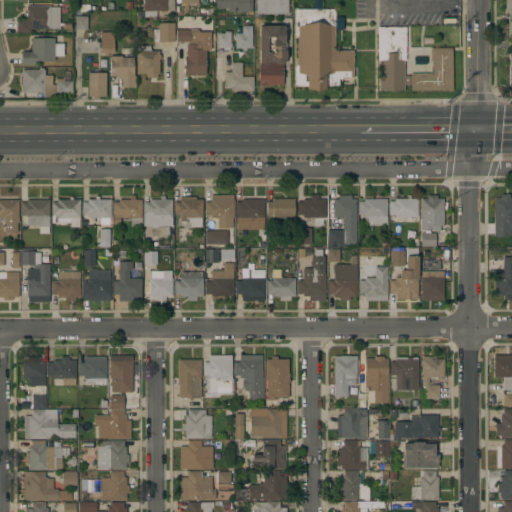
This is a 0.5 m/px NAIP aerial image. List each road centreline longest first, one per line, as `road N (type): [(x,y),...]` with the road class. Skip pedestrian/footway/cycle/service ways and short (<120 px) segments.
road 1 (residential): [(0,330),(511,329)]
road 2 (residential): [(473,131),(472,511)]
road 3 (secondary): [(360,131),(0,131)]
road 4 (residential): [(156,329),(156,511)]
road 5 (residential): [(3,330),(3,511)]
road 6 (residential): [(310,331),(310,511)]
road 7 (residential): [(476,0),(473,131)]
